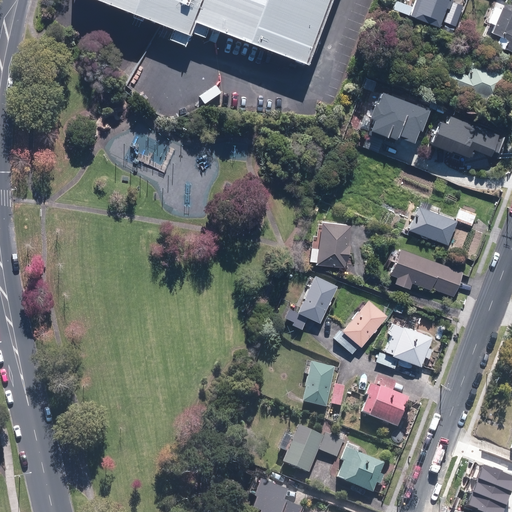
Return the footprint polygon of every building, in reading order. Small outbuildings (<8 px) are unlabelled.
[(192,32),(204,0),(98,0),(160,24),(174,29),(170,40),(186,47),(192,32)] [(204,0),(192,32),(206,37),(209,28),(308,64),(332,0),(204,0)] [(416,0),(411,14),(440,25),(450,0),(416,0)] [(452,0),(444,21),(457,26),(466,1),(462,0),(452,0)] [(511,51),(511,10),(503,7),(502,9),(496,6),(490,21),(496,24),(493,31),(502,35),(497,46),(511,51)] [(450,67),(445,81),(497,103),(509,76),(505,75),(509,64),(493,58),(489,68),(473,61),(467,74),(450,67)] [(391,93),(384,90),(380,102),(377,101),(371,116),(377,118),(373,128),(396,137),(398,134),(415,141),(421,128),(423,129),(426,121),(427,121),(433,107),(418,102),(417,104),(405,99),(406,97),(392,92),(391,93)] [(443,119),(433,142),(453,150),(454,148),(471,155),(474,147),(491,155),(493,150),(498,152),(504,136),(451,114),(448,121),(443,119)] [(479,191),(477,200),(498,204),(500,196),(479,191)] [(432,202),(424,199),(421,204),(420,204),(409,229),(448,245),(459,221),(456,219),(452,218),(452,217),(439,211),(440,208),(431,204),(432,202)] [(472,226),(477,213),(461,207),(456,219),(459,221),(472,226)] [(351,223),(323,219),(317,264),(345,268),(346,260),(349,261),(351,244),(348,243),(351,223)] [(464,271),(401,247),(391,273),(399,276),(396,282),(411,288),(413,282),(431,289),(432,288),(454,296),(464,271)] [(338,284),(315,273),(297,310),(320,321),(338,284)] [(388,314),(369,298),(343,328),(362,344),(388,314)] [(428,345),(433,335),(403,323),(403,324),(394,321),(390,331),(392,332),(386,348),(392,351),(391,352),(421,364),(425,354),(429,356),(433,347),(428,345)] [(359,344),(342,329),(335,337),(352,352),(359,344)] [(376,359),(395,367),(399,358),(380,350),(376,359)] [(336,366),(311,360),(302,401),(327,406),(336,366)] [(396,380),(378,373),(374,383),(381,385),(392,390),(396,380)] [(370,415),(398,426),(402,416),(405,418),(409,409),(406,407),(410,397),(392,390),(381,385),(380,386),(371,382),(367,392),(369,393),(363,410),(370,413),(370,415)] [(345,385),(336,383),(332,403),(341,405),(345,385)] [(324,434),(298,423),(283,460),(309,471),(324,434)] [(343,439),(326,432),(319,449),(336,456),(343,439)] [(337,477),(373,491),(377,481),(381,483),(384,474),(381,472),(385,462),(358,451),(360,446),(348,441),(341,460),(344,461),(337,477)] [(511,475),(482,464),(477,480),(511,493),(511,475)] [(284,498),(289,488),(262,477),(255,494),(257,495),(253,506),(262,509),(260,511),(299,511),(302,505),(284,498)] [(511,493),(477,480),(471,494),(507,507),(511,493)] [(504,511),(507,507),(471,494),(466,508),(476,511),(504,511)]
